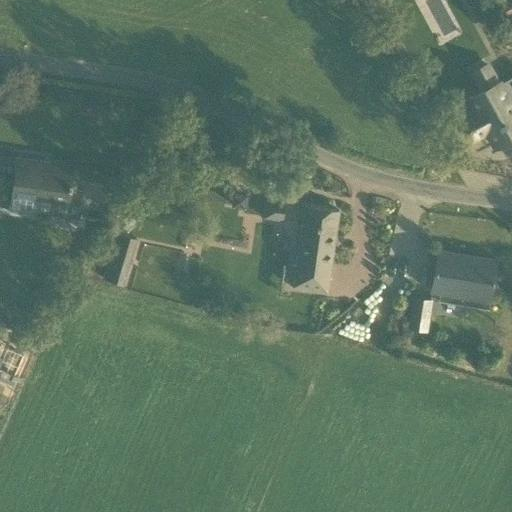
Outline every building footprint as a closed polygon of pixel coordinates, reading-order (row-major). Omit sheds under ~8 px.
[(475,110),(459,119),(469,138),(485,129),(495,146),(511,137),(511,107),(511,105),(511,104),(511,72),(495,82),(485,65),(472,72),(482,89),(471,95),(468,97),(475,110)] [(15,178),(11,206),(36,210),(38,199),(50,201),(49,211),(49,213),(79,218),(84,191),(69,188),(72,166),(17,158),(15,178)] [(326,292),(335,230),(338,210),(304,205),(292,287),(326,292)] [(122,285),(136,239),(117,233),(103,279),(122,285)] [(430,291),(439,292),(438,300),(487,310),(489,301),(493,280),(496,261),(437,251),(434,271),(430,291)] [(426,332),(431,300),(414,298),(409,329),(426,332)]
